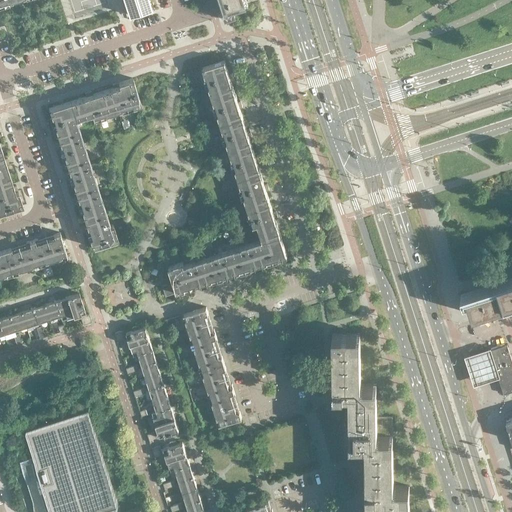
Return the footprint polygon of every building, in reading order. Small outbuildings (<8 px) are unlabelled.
[(234,79),(232,73),(229,74),(224,60),(203,67),(205,76),(207,75),(210,86),(209,87),(211,95),(233,88),(231,80),(234,79)] [(141,104),(132,78),(112,84),(113,87),(105,89),(112,111),(121,108),(120,107),(131,103),(132,106),(141,104)] [(242,107),(240,100),(238,101),(233,88),(211,95),(214,103),(216,103),(219,113),(218,114),(220,122),(242,115),(240,108),(242,107)] [(112,111),(105,89),(92,94),(91,91),(85,93),(86,96),(48,108),(51,117),(53,116),(63,113),(65,118),(69,117),(67,111),(73,109),(76,118),(91,113),(92,116),(104,112),(104,114),(112,111)] [(85,148),(76,118),(73,109),(67,111),(69,117),(65,118),(63,113),(53,116),(56,127),(54,127),(62,150),(63,149),(69,147),(71,153),(85,148)] [(251,134),(249,128),(246,129),(242,115),(220,122),(223,131),(224,130),(228,141),(226,142),(229,150),(251,143),(248,135),(251,134)] [(4,158),(0,144),(0,136),(0,135),(0,181),(11,178),(6,165),(9,164),(7,157),(4,158)] [(260,162),(258,155),(255,156),(251,143),(229,150),(232,158),(233,158),(237,169),(235,169),(238,177),(260,170),(257,163),(260,162)] [(91,166),(85,148),(71,153),(69,147),(63,149),(65,154),(63,155),(69,173),(91,166)] [(96,181),(91,166),(69,173),(71,177),(72,177),(74,182),(72,183),(74,188),(96,181)] [(269,190),(267,183),(264,184),(260,170),(238,177),(241,186),(242,185),(246,196),(244,197),(247,205),(269,198),(266,190),(269,190)] [(0,212),(22,205),(18,190),(16,185),(13,186),(11,178),(0,181),(0,212)] [(105,209),(99,189),(96,181),(74,188),(79,205),(81,204),(83,210),(81,210),(83,216),(105,209)] [(282,240),(275,218),(278,217),(276,211),(273,212),(269,198),(247,205),(249,213),(251,213),(254,224),(253,224),(253,225),(257,224),(262,239),(272,236),(274,243),(282,240)] [(117,238),(113,224),(110,225),(105,209),(83,216),(88,232),(90,232),(91,237),(89,238),(92,247),(117,238)] [(178,219),(178,217),(178,216),(177,215),(177,214),(176,214),(175,213),(175,212),(173,212),(171,212),(170,213),(169,213),(169,214),(168,214),(168,215),(168,216),(167,216),(167,217),(167,218),(167,219),(168,220),(169,221),(170,222),(171,222),(171,223),(173,223),(175,222),(176,222),(176,221),(177,221),(177,220),(177,219),(178,219)] [(66,253),(64,246),(59,232),(53,234),(53,237),(38,242),(44,260),(44,262),(61,257),(60,255),(66,253)] [(287,255),(282,240),(274,243),(272,236),(262,239),(248,244),(255,266),(268,261),(267,260),(278,256),(279,258),(287,255)] [(44,260),(38,242),(35,243),(34,239),(28,241),(30,245),(11,251),(10,248),(4,250),(11,271),(16,269),(17,271),(33,265),(33,264),(44,260)] [(255,266),(248,244),(233,248),(237,262),(245,260),(248,268),(255,266)] [(237,262),(233,248),(216,254),(223,276),(240,270),(239,269),(245,267),(245,269),(248,268),(245,260),(237,262)] [(11,271),(4,250),(0,251),(0,275),(6,274),(5,273),(11,271)] [(223,276),(216,254),(197,260),(204,282),(212,279),(212,278),(217,276),(217,278),(223,276)] [(204,282),(197,260),(184,264),(191,286),(199,284),(204,282)] [(191,286),(184,264),(183,261),(168,266),(164,264),(159,275),(166,278),(169,277),(170,282),(162,285),(166,295),(185,289),(184,286),(190,285),(190,286),(191,286)] [(472,314),(511,301),(511,279),(466,294),(472,314)] [(85,312),(83,305),(86,304),(84,297),(81,298),(79,292),(55,300),(60,315),(61,319),(85,312)] [(60,315),(55,300),(44,304),(49,319),(60,315)] [(49,319),(44,304),(33,307),(37,322),(49,319)] [(213,338),(217,337),(215,331),(211,332),(206,314),(208,313),(206,306),(184,314),(185,314),(187,319),(185,319),(188,328),(191,336),(192,335),(196,346),(194,347),(199,363),(201,363),(203,368),(224,362),(222,355),(219,356),(213,338)] [(37,322),(33,307),(21,311),(26,326),(37,322)] [(26,326),(21,311),(10,315),(15,329),(26,326)] [(15,329),(10,315),(0,317),(0,323),(3,333),(4,333),(15,329)] [(153,349),(145,326),(140,328),(139,325),(133,327),(132,327),(133,330),(126,332),(134,356),(138,354),(153,349)] [(377,415),(376,384),(361,384),(360,346),(357,346),(357,333),(347,333),(344,333),(342,333),(332,333),(333,379),(333,392),(346,391),(347,391),(348,391),(349,391),(349,429),(392,429),(392,415),(377,415)] [(511,391),(511,358),(507,343),(489,349),(498,377),(504,394),(511,391)] [(157,361),(153,349),(138,354),(142,365),(157,361)] [(489,349),(465,357),(473,385),(498,377),(489,349)] [(160,372),(157,361),(142,365),(145,377),(160,372)] [(237,411),(231,393),(234,392),(233,386),(229,387),(223,369),(226,368),(224,362),(203,368),(205,374),(203,374),(208,391),(210,391),(213,402),(212,402),(217,418),(219,418),(220,423),(219,424),(219,425),(242,417),(240,410),(237,411)] [(164,384),(160,372),(145,377),(149,388),(164,384)] [(168,395),(164,384),(149,388),(153,400),(168,395)] [(171,406),(168,395),(153,400),(156,411),(171,406)] [(179,430),(171,406),(156,411),(152,412),(159,436),(166,434),(167,437),(174,435),(173,432),(179,430)] [(142,511),(141,506),(123,511),(111,511),(110,506),(118,503),(110,479),(119,476),(112,454),(103,457),(88,410),(27,429),(35,455),(20,460),(23,471),(24,472),(33,501),(36,511),(142,511)] [(409,511),(409,505),(409,485),(393,486),(392,429),(349,429),(350,462),(363,462),(365,461),(366,480),(366,493),(371,493),(376,493),(376,499),(375,511),(409,511)] [(190,465),(182,441),(177,443),(176,440),(169,442),(170,445),(163,447),(171,471),(175,470),(175,469),(190,465)] [(194,476),(190,465),(175,469),(175,470),(179,481),(194,476)] [(197,487),(194,476),(179,481),(182,492),(197,487)] [(201,499),(197,487),(182,492),(186,504),(201,499)] [(205,511),(201,499),(186,504),(188,511),(200,511),(202,511),(205,511)] [(272,511),(273,511),(271,511),(268,511),(266,501),(246,508),(247,511),(272,511)]
